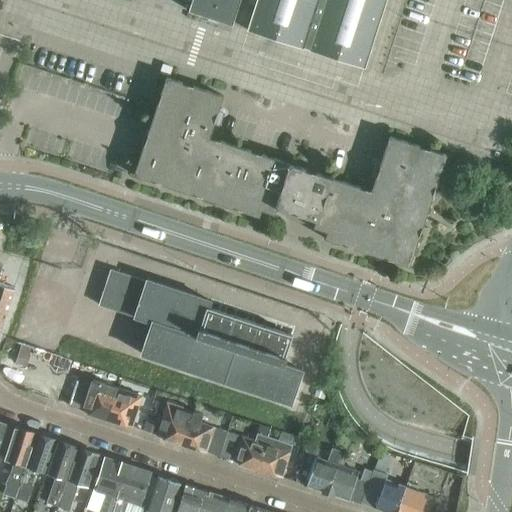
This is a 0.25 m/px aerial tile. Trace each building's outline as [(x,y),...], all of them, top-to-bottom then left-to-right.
[(191,0),(188,11),(232,25),(240,0),(191,0)] [(247,0),(237,32),(353,70),(375,0),(247,0)] [(327,232),(325,239),(341,244),(342,244),(352,247),(352,248),(382,258),(383,257),(393,261),(393,262),(409,267),(419,237),(422,226),(423,226),(433,196),(432,196),(436,185),(446,155),(430,150),(430,151),(419,147),(419,146),(389,136),(379,167),(380,167),(376,177),(371,191),(370,192),(360,188),(360,187),(316,173),(305,170),(306,169),(261,155),(251,152),(251,151),(220,141),(220,142),(210,138),(210,137),(214,123),(217,113),(218,113),(223,96),(193,86),(193,87),(182,84),(183,83),(166,77),(161,94),(158,104),(157,104),(147,135),(148,135),(144,145),(134,175),(150,181),(150,180),(161,184),(160,184),(191,194),(202,197),(201,198),(232,208),(232,207),(243,211),(242,212),(259,217),(261,210),(275,215),(277,208),(291,213),(290,218),(300,221),(302,216),(316,221),(313,228),(327,232)] [(11,282),(25,287),(33,259),(4,250),(0,264),(0,267),(14,272),(11,282)] [(0,332),(0,333),(14,288),(0,283),(0,272),(1,270),(0,269),(0,332)] [(99,303),(99,305),(152,322),(142,354),(291,403),(302,370),(284,364),(286,356),(285,356),(292,335),(208,308),(210,301),(147,280),(147,281),(111,269),(110,271),(112,271),(101,304),(99,303)] [(90,414),(107,419),(117,388),(92,380),(91,385),(77,380),(69,406),(91,413),(90,414)] [(317,386),(314,396),(323,399),(327,389),(317,386)] [(117,388),(107,419),(124,425),(124,424),(132,426),(142,396),(117,388)] [(165,439),(181,444),(192,411),(180,407),(163,402),(153,399),(150,410),(160,412),(160,410),(164,411),(157,435),(165,438),(165,439)] [(206,452),(220,457),(228,432),(233,416),(224,414),(221,423),(225,425),(223,431),(200,423),(202,415),(192,411),(181,444),(197,450),(198,449),(206,452)] [(147,419),(143,430),(156,435),(160,424),(147,419)] [(15,498),(20,482),(36,434),(15,427),(4,459),(14,463),(11,472),(5,484),(6,484),(3,494),(15,498)] [(241,464),(257,469),(268,437),(245,429),(242,436),(228,432),(220,457),(228,459),(232,460),(241,463),(241,464)] [(37,470),(46,473),(57,441),(36,434),(20,482),(32,486),(37,470)] [(268,437),(257,469),(273,475),(273,474),(282,477),(290,453),(293,445),(268,437)] [(47,503),(58,507),(78,448),(57,441),(46,473),(55,476),(47,503)] [(328,493),(339,460),(342,452),(333,449),(329,462),(320,459),(323,451),(308,446),(296,481),(307,485),(307,486),(322,491),(328,493)] [(78,448),(58,507),(70,510),(78,484),(88,487),(99,455),(78,448)] [(111,511),(128,464),(121,462),(105,457),(94,489),(107,494),(100,511),(111,511)] [(339,460),(328,493),(333,495),(349,500),(360,503),(371,471),(364,469),(360,480),(356,478),(358,472),(343,466),(344,461),(339,460)] [(128,464),(111,511),(121,511),(125,500),(140,505),(151,472),(134,467),(128,464)] [(397,511),(406,487),(386,480),(388,475),(373,470),(369,483),(370,483),(363,504),(375,508),(385,511),(397,511)] [(171,511),(181,484),(178,483),(177,481),(170,479),(169,480),(158,476),(146,511),(171,511)] [(20,482),(15,498),(26,502),(32,486),(20,482)] [(406,487),(397,511),(434,511),(439,499),(417,491),(419,486),(407,482),(406,487)] [(200,511),(207,491),(193,487),(194,486),(186,484),(176,511),(200,511)] [(224,511),(229,498),(207,491),(200,511),(224,511)] [(248,511),(251,505),(250,505),(229,498),(224,511),(248,511)]
